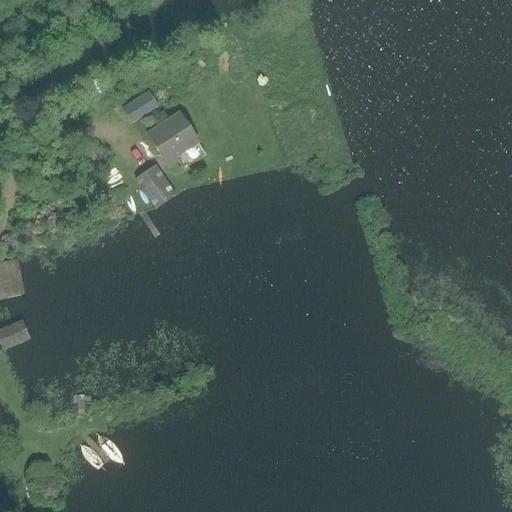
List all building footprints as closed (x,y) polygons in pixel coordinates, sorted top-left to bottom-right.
[(132,125),(159,108),(147,89),(120,107),(132,125)] [(148,133),(164,156),(171,167),(180,160),(178,156),(200,141),(180,112),(148,133)] [(176,196),(157,166),(136,180),(156,210),(176,196)] [(18,260),(0,264),(0,300),(25,295),(18,260)] [(0,331),(0,340),(5,352),(32,340),(23,321),(0,331)]
